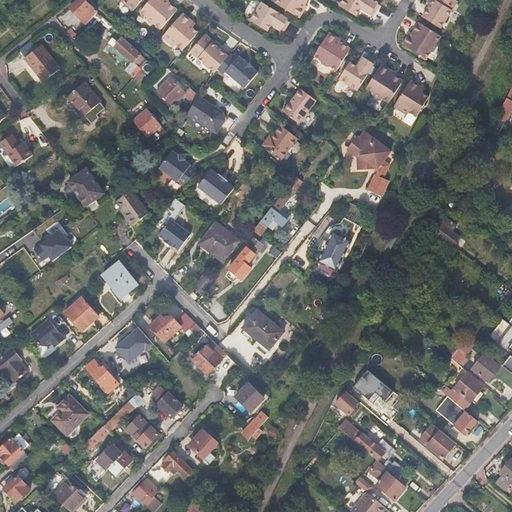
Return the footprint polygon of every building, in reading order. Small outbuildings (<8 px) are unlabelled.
[(87,24),(97,13),(98,12),(84,0),(79,0),(70,8),(87,24)] [(133,11),(142,0),(121,0),(122,0),(133,11)] [(161,29),(178,10),(168,1),(167,0),(150,0),(141,11),(147,16),(147,20),(151,24),(156,24),(161,29)] [(305,3),(307,0),(279,0),(277,3),(301,17),(306,8),(303,6),(305,3)] [(375,16),(382,5),(373,0),(345,0),(342,6),(359,16),(363,8),(375,16)] [(459,0),(458,0),(434,0),(431,5),(425,16),(442,27),(459,0)] [(286,30),(292,19),(264,2),(252,20),(269,30),(273,22),(286,30)] [(183,50),(199,32),(193,27),(190,24),(192,21),(183,13),(163,36),(175,46),(177,44),(183,50)] [(439,42),(443,36),(421,23),(414,33),(412,37),(409,35),(404,43),(428,59),(432,52),(437,51),(440,47),(439,42)] [(339,70),(352,48),(340,41),(337,39),(339,36),(330,31),(316,55),(323,59),(323,64),(329,67),(333,66),(339,70)] [(205,35),(220,48),(221,46),(206,33),(205,35)] [(219,69),(229,57),(220,48),(205,35),(191,51),(216,73),(219,69)] [(144,57),(129,44),(123,38),(119,43),(116,46),(133,62),(127,69),(126,70),(133,77),(141,68),(138,64),(144,57)] [(62,68),(45,44),(28,56),(46,79),(62,68)] [(133,62),(116,46),(110,52),(127,69),(133,62)] [(361,88),(378,60),(367,53),(360,65),(352,61),(343,77),(361,88)] [(237,60),(231,55),(229,57),(219,69),(224,74),(226,72),(245,89),(258,74),(253,69),(254,68),(246,60),(245,62),(240,57),(237,60)] [(392,101),(405,79),(394,73),(391,71),(392,68),(384,63),(369,87),(376,91),(377,96),(382,99),(386,98),(392,101)] [(185,95),(187,93),(171,78),(158,91),(173,106),(185,95)] [(423,89),(425,84),(414,78),(398,105),(412,113),(408,119),(416,123),(433,95),(427,91),(423,89)] [(102,100),(86,81),(70,95),(86,114),(102,100)] [(199,96),(191,88),(187,93),(185,95),(194,104),(199,97),(199,96)] [(300,123),(317,101),(301,89),(284,111),(300,123)] [(194,104),(187,115),(216,134),(225,121),(224,113),(199,97),(194,104)] [(511,99),(508,97),(498,118),(506,123),(511,113),(511,99)] [(149,110),(134,122),(138,127),(147,138),(162,126),(149,110)] [(283,160),(299,139),(282,126),(274,137),(271,135),(264,145),(283,160)] [(365,168),(383,146),(365,132),(360,139),(357,136),(348,148),(358,157),(360,169),(365,168)] [(20,146),(12,135),(1,143),(17,167),(33,156),(25,143),(20,146)] [(348,148),(357,136),(356,136),(347,148),(348,148)] [(391,152),(383,146),(365,168),(371,167),(371,165),(377,164),(379,166),(380,169),(378,173),(377,173),(370,187),(384,194),(391,179),(386,176),(390,166),(384,161),(391,152)] [(180,181),(186,186),(198,170),(192,166),(193,165),(186,160),(187,159),(182,154),(180,155),(174,151),(161,168),(179,182),(180,181)] [(199,187),(222,205),(236,188),(228,182),(229,181),(221,174),(220,175),(212,169),(199,187)] [(87,206),(91,212),(100,206),(96,200),(105,194),(88,170),(70,182),(86,207),(87,206)] [(278,200),(256,228),(261,233),(263,232),(270,224),(269,223),(279,211),(280,212),(303,180),(297,175),(287,189),(286,189),(278,200)] [(119,200),(124,207),(128,213),(126,214),(133,225),(150,214),(134,190),(119,200)] [(192,234),(172,219),(160,235),(180,250),(192,234)] [(241,240),(218,222),(201,243),(225,261),(241,240)] [(442,224),(435,233),(454,247),(460,238),(442,224)] [(59,229),(40,245),(53,261),(72,246),(59,229)] [(338,273),(354,241),(331,230),(325,243),(322,242),(318,250),(321,252),(316,263),(338,273)] [(245,277),(269,247),(256,237),(233,267),(245,277)] [(139,285),(121,263),(103,276),(122,299),(139,285)] [(67,275),(59,282),(66,290),(74,283),(67,275)] [(204,292),(213,281),(207,276),(197,287),(204,292)] [(511,293),(509,291),(502,300),(511,307),(511,293)] [(223,305),(222,307),(229,311),(238,299),(232,294),(223,305)] [(98,316),(83,298),(66,313),(82,331),(98,316)] [(208,313),(213,318),(222,307),(223,305),(218,301),(208,313)] [(284,332),(259,311),(244,328),(258,340),(261,338),(272,347),(284,332)] [(161,316),(159,318),(166,325),(167,325),(175,332),(181,327),(172,317),(166,322),(161,316)] [(9,317),(0,324),(0,330),(0,331),(12,321),(9,317)] [(197,334),(202,329),(190,317),(185,322),(197,334)] [(166,325),(159,318),(151,325),(166,341),(175,332),(167,325),(166,325)] [(49,319),(31,333),(40,343),(37,346),(46,357),(66,340),(49,319)] [(509,324),(503,319),(496,329),(502,333),(509,324)] [(511,326),(498,345),(511,356),(511,326)] [(139,327),(116,348),(130,364),(153,344),(139,327)] [(455,354),(452,357),(457,362),(475,342),(469,337),(466,341),(455,354)] [(28,345),(23,338),(0,358),(0,377),(0,378),(6,373),(14,382),(28,371),(20,361),(21,360),(17,354),(28,345)] [(452,351),(455,354),(466,341),(463,338),(452,351)] [(228,355),(219,345),(213,340),(193,360),(208,374),(228,355)] [(489,381),(501,366),(486,354),(473,369),(489,381)] [(457,362),(452,357),(448,362),(462,374),(466,369),(457,362)] [(102,370),(95,361),(87,368),(111,395),(121,386),(105,367),(102,370)] [(448,388),(444,392),(448,396),(462,407),(465,409),(485,386),(469,372),(452,391),(448,388)] [(156,383),(152,379),(140,390),(145,395),(156,383)] [(393,390),(384,382),(380,387),(389,395),(393,390)] [(264,399),(250,385),(238,397),(251,411),(264,399)] [(124,396),(130,401),(137,393),(132,388),(124,396)] [(393,390),(389,395),(387,396),(402,409),(408,402),(393,390)] [(360,403),(347,392),(336,404),(350,416),(360,403)] [(183,407),(169,393),(158,404),(172,418),(183,407)] [(457,414),(462,407),(448,396),(443,402),(457,414)] [(88,415),(71,397),(59,407),(63,412),(54,421),(67,435),(88,415)] [(111,432),(136,407),(130,401),(106,425),(105,426),(110,431),(111,432)] [(466,434),(478,421),(467,411),(455,425),(466,434)] [(248,440),(268,418),(263,413),(256,421),(255,420),(243,434),(248,440)] [(126,428),(138,441),(151,427),(140,416),(126,428)] [(378,460),(384,452),(347,420),(340,428),(341,429),(378,460)] [(376,424),(371,430),(382,437),(386,432),(376,424)] [(443,458),(456,443),(441,430),(433,424),(420,439),(443,458)] [(272,425),(266,434),(274,440),(280,430),(272,425)] [(101,440),(110,431),(105,426),(95,435),(100,439),(101,440)] [(151,427),(138,441),(146,449),(159,435),(151,427)] [(217,444),(204,432),(190,446),(206,462),(214,454),(211,451),(217,444)] [(95,435),(85,445),(90,450),(100,439),(95,435)] [(2,458),(14,472),(29,458),(12,439),(0,449),(0,450),(4,456),(2,458)] [(70,455),(74,450),(66,442),(62,446),(70,455)] [(123,454),(115,445),(98,461),(107,470),(109,468),(117,476),(133,459),(125,452),(123,454)] [(192,471),(173,453),(161,465),(168,473),(170,471),(174,475),(177,473),(185,479),(192,471)] [(511,459),(501,473),(511,481),(511,459)] [(370,471),(381,480),(377,485),(395,500),(406,487),(388,472),(390,470),(378,460),(369,470),(370,471)] [(394,464),(390,470),(400,479),(407,485),(412,479),(394,464)] [(10,476),(1,484),(6,490),(5,491),(10,498),(11,496),(17,502),(30,490),(19,477),(14,481),(10,476)] [(364,479),(358,485),(360,486),(367,491),(367,492),(368,493),(373,486),(364,479)] [(64,505),(71,511),(74,511),(86,499),(68,481),(54,495),(64,505)] [(146,507),(153,499),(146,493),(140,487),(133,495),(146,507)] [(153,499),(156,496),(150,489),(146,493),(153,499)] [(382,511),(386,508),(368,493),(367,492),(351,511),(382,511)] [(202,511),(205,509),(195,500),(186,510),(188,511),(202,511)]
